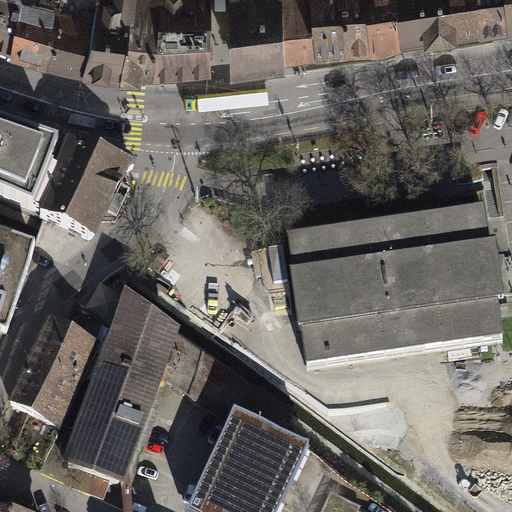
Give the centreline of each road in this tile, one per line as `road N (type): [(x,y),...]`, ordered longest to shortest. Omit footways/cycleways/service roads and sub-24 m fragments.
road 1 (residential): [(0,391),(28,321),(51,292),(148,221),(175,154),(176,120)]
road 2 (primary): [(176,120),(511,71)]
road 3 (primary): [(0,86),(58,106),(176,120)]
